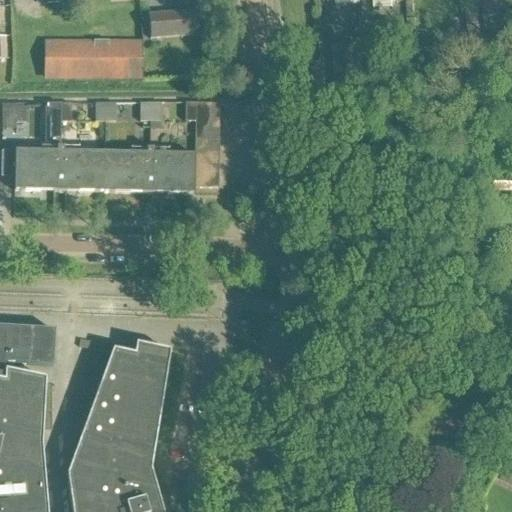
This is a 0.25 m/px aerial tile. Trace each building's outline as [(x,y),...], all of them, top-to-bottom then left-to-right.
[(509,0),(495,0),(483,1),(485,32),(511,30),(511,24),(509,0)] [(466,13),(467,37),(479,38),(477,12),(466,13)] [(198,39),(196,15),(147,18),(148,42),(198,39)] [(46,82),(138,81),(138,45),(45,47),(46,82)] [(360,93),(357,47),(331,49),(335,95),(360,93)] [(194,125),(194,119),(194,106),(184,106),(184,125),(194,125)] [(219,107),(194,106),(194,119),(219,119),(219,107)] [(60,127),(60,107),(49,108),(49,127),(60,127)] [(60,107),(60,127),(70,127),(70,107),(60,107)] [(105,126),(105,107),(94,107),(94,126),(105,126)] [(115,107),(105,107),(105,126),(115,126),(115,107)] [(150,126),(150,107),(138,107),(138,126),(150,126)] [(160,107),(150,107),(150,126),(160,126),(160,107)] [(1,108),(1,132),(14,132),(14,127),(14,108),(1,108)] [(14,127),(25,127),(25,108),(14,108),(14,127)] [(59,150),(60,127),(49,127),(49,108),(44,108),(44,154),(56,155),(56,150),(59,150)] [(194,119),(194,125),(194,131),(219,131),(219,119),(194,119)] [(219,131),(194,131),(193,143),(218,143),(219,131)] [(218,143),(193,143),(193,155),(218,155),(218,143)] [(44,154),(36,154),(36,194),(58,195),(59,150),(56,150),(56,155),(44,154)] [(59,150),(58,195),(81,195),(82,155),(63,155),(63,150),(59,150)] [(127,156),(126,196),(148,197),(149,152),(145,152),(145,156),(127,156)] [(152,152),(149,152),(148,197),(171,197),(172,157),(152,157),(152,152)] [(36,194),(36,154),(14,154),(13,194),(36,194)] [(104,156),(82,155),(81,195),(103,196),(104,156)] [(218,155),(193,155),(193,158),(193,167),(218,167),(218,155)] [(127,156),(104,156),(103,196),(126,196),(127,156)] [(172,157),(171,197),(193,198),(193,191),(193,179),(193,167),(193,158),(172,157)] [(218,167),(193,167),(193,179),(218,179),(218,167)] [(217,192),(218,179),(193,179),(193,191),(217,192)] [(0,511),(160,511),(153,485),(169,354),(134,347),(132,358),(111,353),(65,478),(69,511),(45,511),(40,450),(44,383),(3,374),(4,366),(52,369),(54,333),(0,329),(0,511)]
